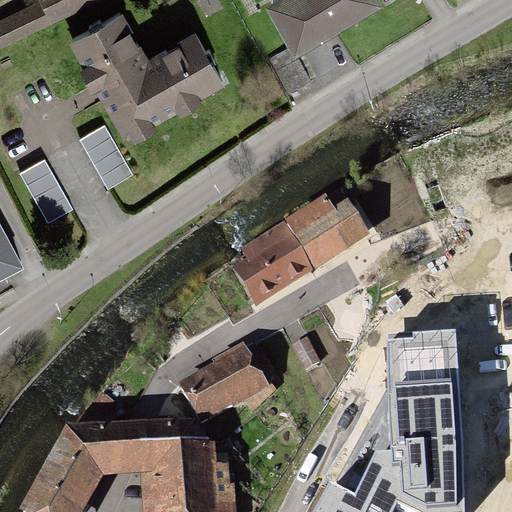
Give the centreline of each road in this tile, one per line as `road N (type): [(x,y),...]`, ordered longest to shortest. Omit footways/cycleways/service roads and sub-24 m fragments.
road 1 (tertiary): [(511,1),(0,333)]
road 2 (residential): [(110,511),(171,381),(199,351),(319,292)]
